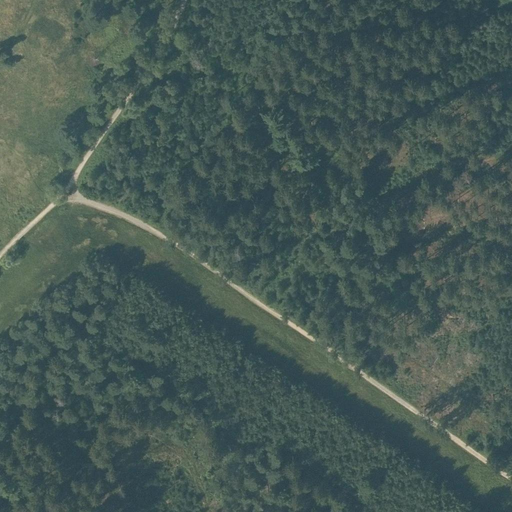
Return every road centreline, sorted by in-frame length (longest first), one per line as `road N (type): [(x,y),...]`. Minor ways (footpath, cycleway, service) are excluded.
road 1 (track): [(511,485),(156,232),(72,194)]
road 2 (track): [(72,194),(82,163),(164,46),(182,0)]
